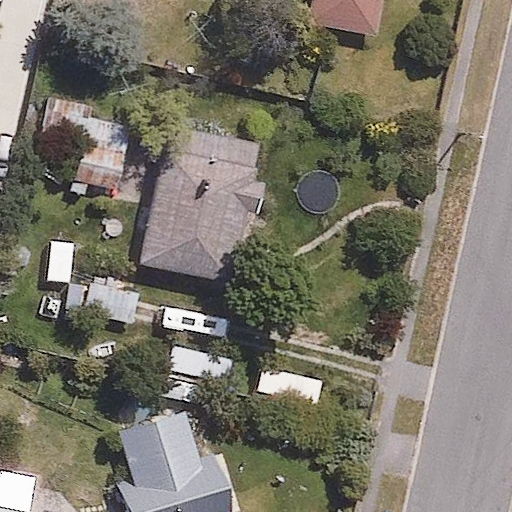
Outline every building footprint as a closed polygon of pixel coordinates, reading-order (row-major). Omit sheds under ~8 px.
[(301,0),(298,20),(375,35),(381,0),(301,0)] [(125,118),(48,106),(43,139),(74,144),(68,183),(114,191),(125,118)] [(228,285),(248,146),(164,134),(144,272),(228,285)] [(133,233),(75,229),(71,275),(84,276),(130,280),(133,233)] [(130,280),(84,276),(81,315),(127,319),(130,280)] [(191,456),(174,405),(108,427),(125,478),(102,485),(111,511),(237,511),(216,448),(191,456)]
